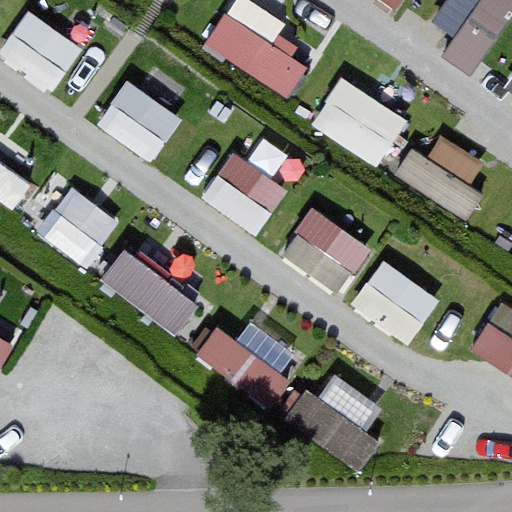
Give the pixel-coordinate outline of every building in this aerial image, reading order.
[(296,93),(329,46),(264,0),(234,0),(211,34),(296,93)] [(511,0),(482,0),(451,47),(481,67),(511,19),(511,0)] [(59,83),(90,40),(37,2),(6,45),(59,83)] [(349,68),(318,116),(383,159),(415,111),(349,68)] [(162,149),(182,98),(133,78),(112,129),(162,149)] [(441,121),(410,169),(467,206),(498,158),(441,121)] [(213,193),(260,225),(307,158),(259,126),(213,193)] [(0,186),(24,201),(45,167),(0,139),(0,186)] [(44,218),(93,256),(123,218),(73,180),(44,218)] [(344,287),(379,240),(323,199),(288,245),(344,287)] [(181,327),(206,296),(133,239),(108,270),(181,327)] [(413,337),(447,293),(392,250),(358,294),(413,337)] [(476,338),(511,362),(511,295),(508,292),(476,338)] [(0,358),(7,362),(22,328),(0,318),(0,358)] [(202,353),(280,397),(298,366),(220,322),(202,353)] [(330,372),(299,412),(364,464),(396,424),(330,372)]
